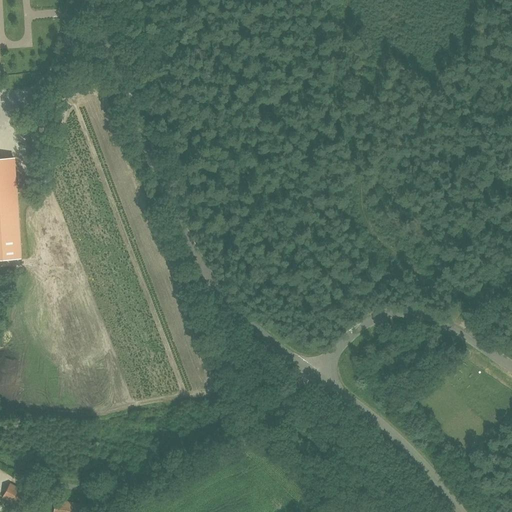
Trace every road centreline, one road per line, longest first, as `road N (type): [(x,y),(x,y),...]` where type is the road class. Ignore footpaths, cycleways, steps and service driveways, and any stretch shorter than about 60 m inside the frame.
road 1 (unclassified): [(311,375),(234,314),(186,249),(83,0)]
road 2 (unclassified): [(311,375),(374,322),(399,316),(457,332),(511,367)]
road 3 (unclassified): [(461,511),(435,474),(311,375)]
